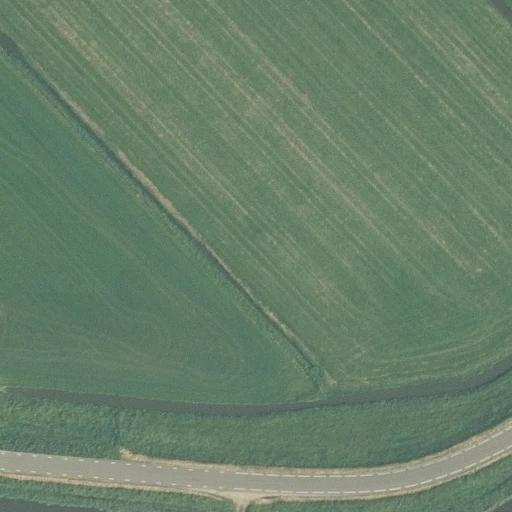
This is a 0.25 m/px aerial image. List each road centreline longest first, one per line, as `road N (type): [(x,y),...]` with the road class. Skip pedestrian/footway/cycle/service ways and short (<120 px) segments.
road 1 (tertiary): [(0,462),(374,483),(458,460),(511,432)]
road 2 (track): [(408,0),(511,110)]
road 3 (track): [(0,421),(65,433),(117,455),(128,474)]
